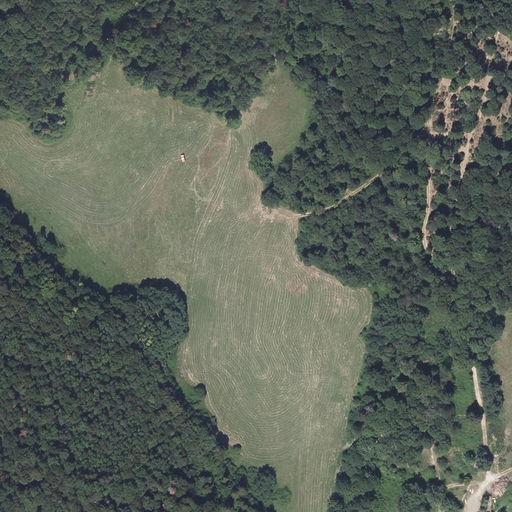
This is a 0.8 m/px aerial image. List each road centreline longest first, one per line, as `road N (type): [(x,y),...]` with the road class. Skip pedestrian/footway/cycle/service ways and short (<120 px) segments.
road 1 (track): [(420,135),(422,235),(459,301),(490,478),(485,511)]
road 2 (track): [(455,288),(454,219),(491,66),(493,0)]
road 3 (track): [(294,216),(336,205),(387,168),(411,138),(434,134),(467,155)]
road 4 (track): [(420,135),(433,106),(450,0)]
